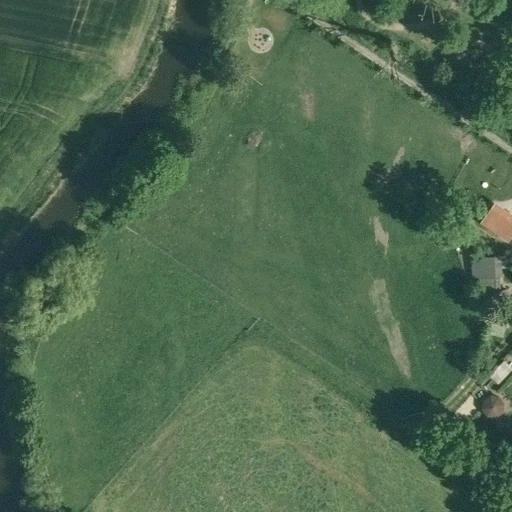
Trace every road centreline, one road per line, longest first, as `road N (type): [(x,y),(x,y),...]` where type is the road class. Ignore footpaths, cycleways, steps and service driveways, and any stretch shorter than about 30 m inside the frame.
road 1 (track): [(511,470),(257,306)]
road 2 (track): [(509,314),(418,412)]
